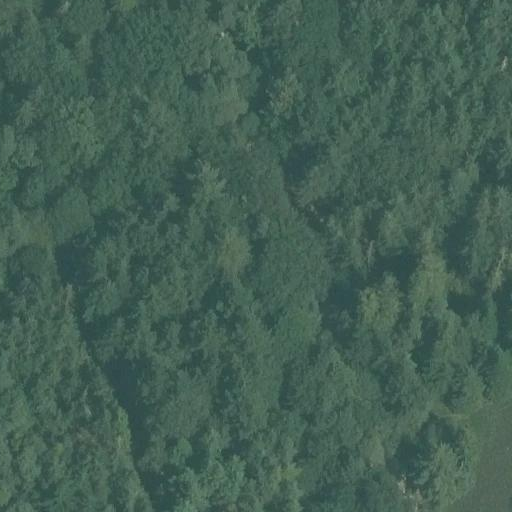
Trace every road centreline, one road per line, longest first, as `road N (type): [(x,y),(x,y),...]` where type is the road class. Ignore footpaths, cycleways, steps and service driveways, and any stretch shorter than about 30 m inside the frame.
road 1 (track): [(407,511),(214,0)]
road 2 (track): [(0,266),(145,206),(257,114)]
